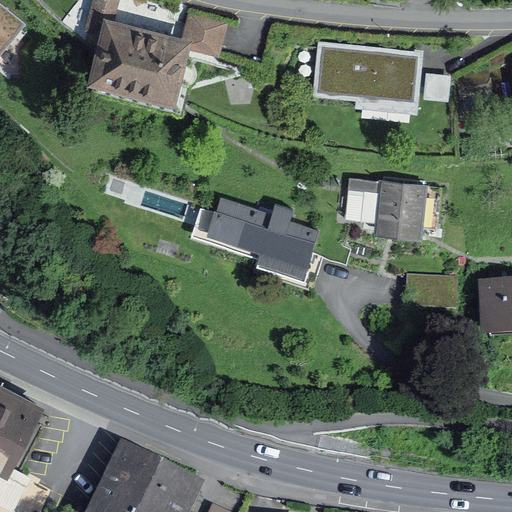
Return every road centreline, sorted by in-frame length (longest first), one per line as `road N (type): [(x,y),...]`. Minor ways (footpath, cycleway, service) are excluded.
road 1 (secondary): [(511,500),(353,480),(254,456),(0,350)]
road 2 (residential): [(0,312),(115,369),(269,421),(308,426),(404,415),(511,426)]
road 3 (residential): [(511,20),(372,16)]
road 4 (residential): [(241,0),(372,16)]
